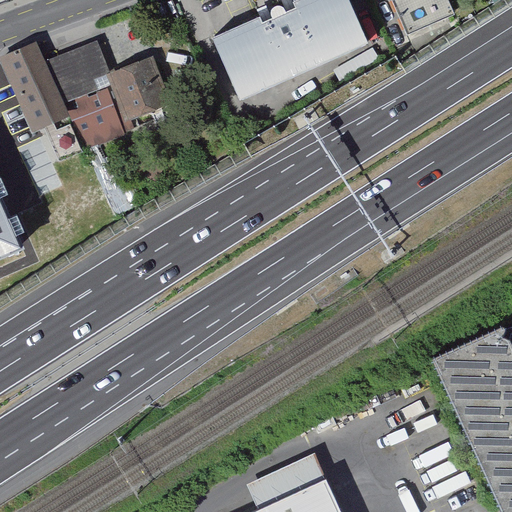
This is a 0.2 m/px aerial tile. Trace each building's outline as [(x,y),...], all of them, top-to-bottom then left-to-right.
[(220,40),(250,107),(385,46),(364,0),(311,0),(297,6),(261,23),(236,33),(220,40)] [(397,0),(413,34),(465,11),(460,0),(397,0)] [(47,42),(8,58),(39,131),(80,116),(76,104),(98,95),(102,105),(126,96),(137,124),(177,109),(157,60),(115,77),(101,44),(55,62),(47,42)] [(141,180),(163,187),(169,170),(147,163),(141,180)] [(0,256),(16,249),(1,214),(0,211),(0,256)] [(428,356),(498,511),(511,511),(511,348),(500,321),(428,356)] [(346,511),(327,472),(244,511),(346,511)]
